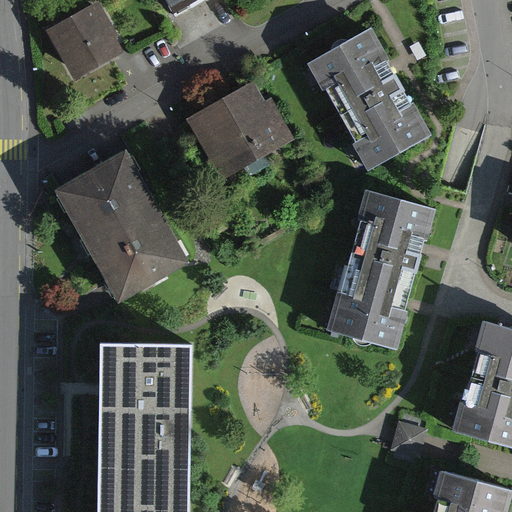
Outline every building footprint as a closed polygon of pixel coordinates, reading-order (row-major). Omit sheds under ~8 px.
[(191,0),(170,0),(176,9),(191,0)] [(118,49),(95,7),(52,31),(75,73),(118,49)] [(370,34),(313,65),(368,164),(425,132),(389,68),(370,34)] [(250,87),(192,119),(221,172),(287,136),(268,102),(261,106),(250,87)] [(182,259),(124,155),(62,189),(121,293),(182,259)] [(369,194),(333,325),(394,342),(429,210),(369,194)] [(511,332),(487,326),(459,427),(511,441),(511,332)] [(99,499),(191,501),(194,346),(101,345),(100,389),(99,499)] [(403,418),(393,450),(420,458),(430,426),(403,418)] [(503,511),(508,494),(443,476),(433,511),(503,511)] [(191,511),(191,501),(99,499),(98,511),(191,511)]
